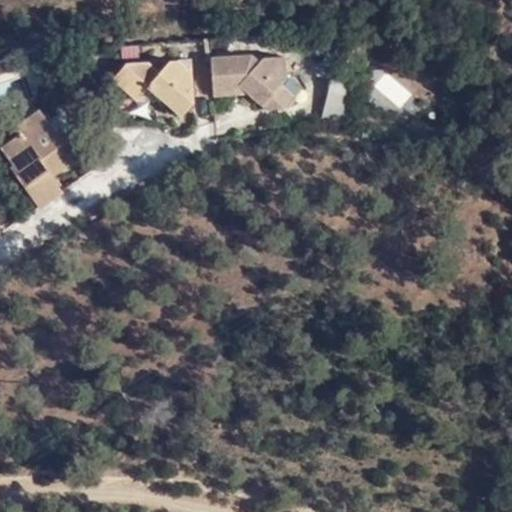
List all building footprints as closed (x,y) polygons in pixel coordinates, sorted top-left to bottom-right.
[(255,58),(215,60),(217,94),(233,93),(244,86),(254,94),(267,106),(268,112),(291,110),(299,101),(285,86),(290,81),(289,58),(267,59),(261,64),(255,58)] [(172,62),(151,63),(128,65),(124,70),(116,80),(126,89),(140,101),(164,101),(184,119),(196,105),(195,76),(179,62),(172,62)] [(217,94),(218,96),(251,94),(254,94),(244,86),(233,93),(217,94)] [(334,86),(326,122),(353,125),(347,88),(334,86)] [(35,208),(56,195),(45,179),(55,172),(49,164),(69,150),(59,135),(55,139),(36,112),(12,129),(17,137),(1,149),(12,166),(8,169),(35,208)] [(75,159),(69,150),(49,164),(55,172),(75,159)]
